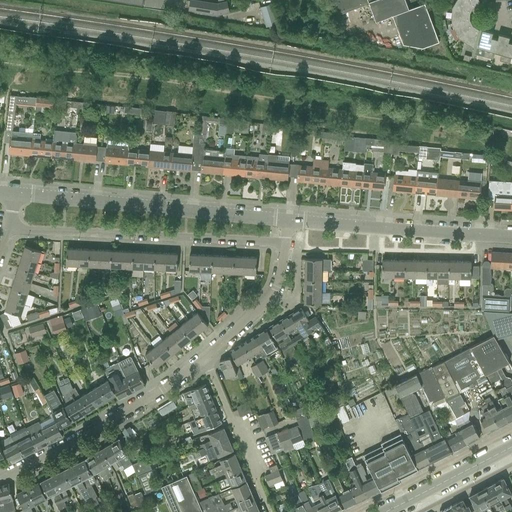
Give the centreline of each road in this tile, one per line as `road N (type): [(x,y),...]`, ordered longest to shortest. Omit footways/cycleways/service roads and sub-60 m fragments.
road 1 (residential): [(285,245),(8,230)]
road 2 (tertiary): [(287,222),(14,195)]
road 3 (residential): [(0,478),(205,358)]
road 4 (tertiary): [(511,238),(287,222)]
road 5 (residential): [(205,358),(275,290),(285,245)]
road 6 (secondary): [(390,511),(511,446)]
road 7 (residential): [(254,476),(205,358)]
